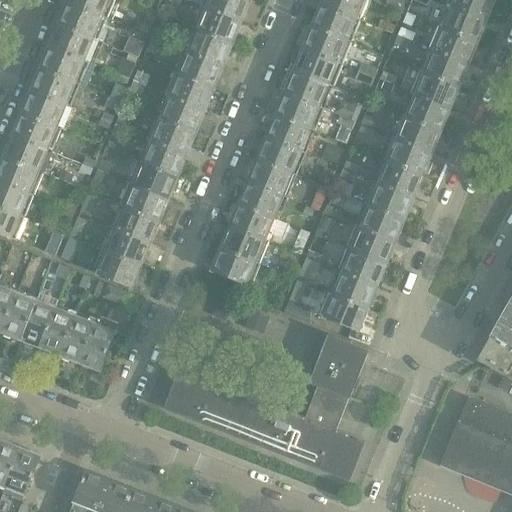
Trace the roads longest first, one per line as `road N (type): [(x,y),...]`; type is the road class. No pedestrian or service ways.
road 1 (residential): [(112,437),(289,0)]
road 2 (residential): [(511,51),(405,304),(436,358)]
road 3 (residential): [(369,511),(436,358)]
road 4 (residential): [(262,496),(112,437)]
road 5 (residential): [(436,358),(467,322),(511,243)]
